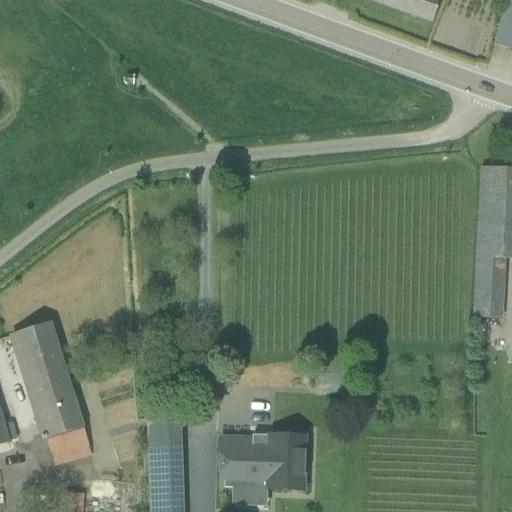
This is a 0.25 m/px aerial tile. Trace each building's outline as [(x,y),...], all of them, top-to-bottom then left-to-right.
[(365,0),(431,24),(439,0),(365,0)] [(134,87),(135,76),(127,76),(123,79),(123,84),(126,87),(134,87)] [(511,260),(511,170),(480,169),(472,319),(500,320),(504,260),(511,260)] [(89,450),(50,325),(13,337),(28,385),(24,387),(42,442),(46,440),(53,461),(89,450)] [(313,362),(315,387),(355,383),(353,359),(313,362)] [(4,427),(0,415),(0,446),(9,444),(8,443),(16,440),(11,424),(4,427)] [(147,424),(148,464),(148,465),(182,463),(181,422),(147,424)] [(303,492),(305,438),(269,437),(268,442),(260,442),(260,440),(253,440),(252,444),(225,443),(224,490),(250,490),(250,495),(267,495),(267,491),(303,492)]
